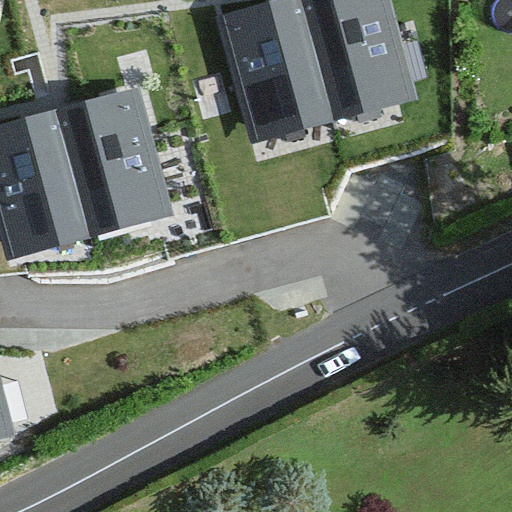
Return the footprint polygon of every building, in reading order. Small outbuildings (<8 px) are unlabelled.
[(300,0),(280,0),(218,17),(252,143),(334,121),(333,120),(300,0)] [(387,0),(300,0),(333,120),(414,99),(387,0)] [(138,88),(56,110),(91,236),(172,214),(138,88)] [(56,110),(0,125),(0,222),(10,258),(91,236),(56,110)] [(0,362),(0,441),(19,436),(0,362)]
